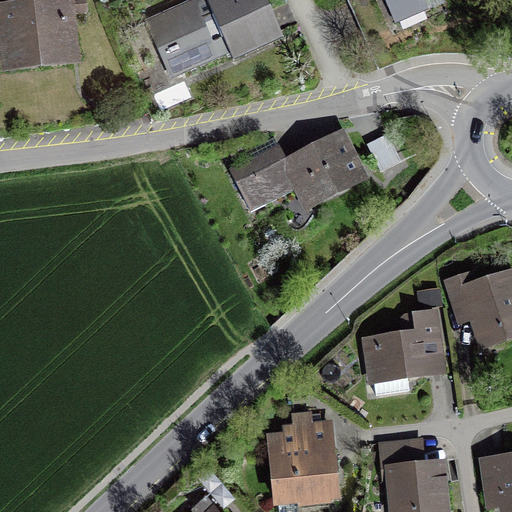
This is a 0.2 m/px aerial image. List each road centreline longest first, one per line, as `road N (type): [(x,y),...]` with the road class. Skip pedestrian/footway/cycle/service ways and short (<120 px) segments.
road 1 (unclassified): [(414,88),(122,149),(0,161)]
road 2 (secondary): [(390,256),(109,511)]
road 3 (residential): [(310,403),(368,436),(458,426)]
road 4 (secondary): [(390,256),(511,195)]
road 5 (secondary): [(475,153),(390,256)]
